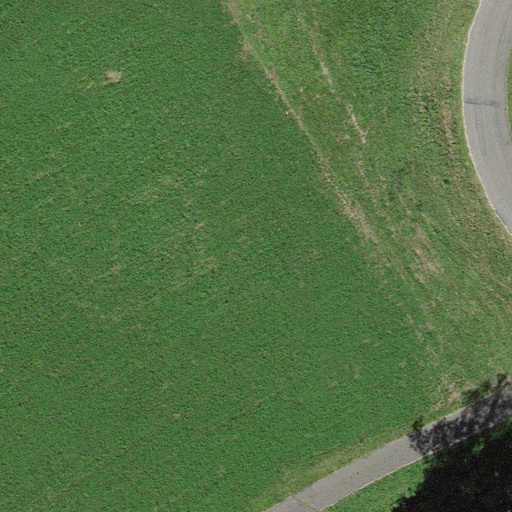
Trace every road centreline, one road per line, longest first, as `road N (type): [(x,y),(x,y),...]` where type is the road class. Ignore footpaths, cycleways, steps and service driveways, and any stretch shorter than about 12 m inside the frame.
road 1 (track): [(511,388),(305,511)]
road 2 (unclassified): [(511,207),(488,176),(473,95),(480,33),(495,0)]
